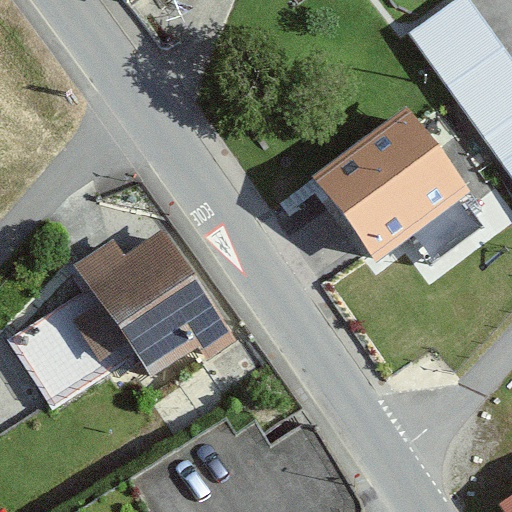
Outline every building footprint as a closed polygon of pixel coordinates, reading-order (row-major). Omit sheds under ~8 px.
[(149,0),(102,0),(119,22),(149,0)] [(511,171),(511,42),(483,0),(453,0),(414,26),(511,171)] [(359,272),(463,194),(397,108),(294,186),(359,272)] [(103,364),(118,351),(136,379),(195,350),(207,366),(234,347),(155,236),(120,259),(111,247),(69,274),(92,309),(71,329),(103,364)] [(511,511),(511,496),(494,507),(496,511),(511,511)]
